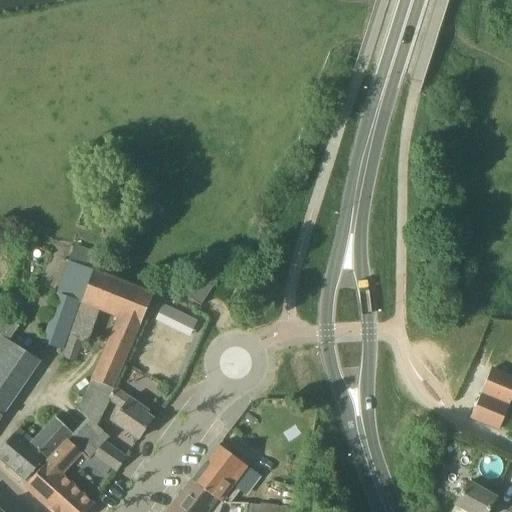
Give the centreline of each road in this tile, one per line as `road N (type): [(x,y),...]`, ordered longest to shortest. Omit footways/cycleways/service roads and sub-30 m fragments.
road 1 (primary): [(352,232),(368,141),(411,0)]
road 2 (primary): [(352,232),(329,292),(327,349),(366,451)]
road 3 (primary): [(366,451),(369,330),(352,232)]
road 4 (residential): [(132,511),(223,386)]
